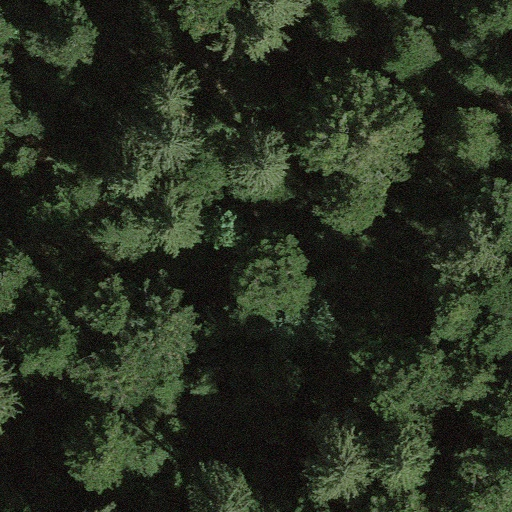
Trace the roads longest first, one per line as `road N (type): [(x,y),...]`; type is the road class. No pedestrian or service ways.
road 1 (track): [(169,16),(344,214),(394,345),(406,511)]
road 2 (track): [(169,16),(511,104)]
